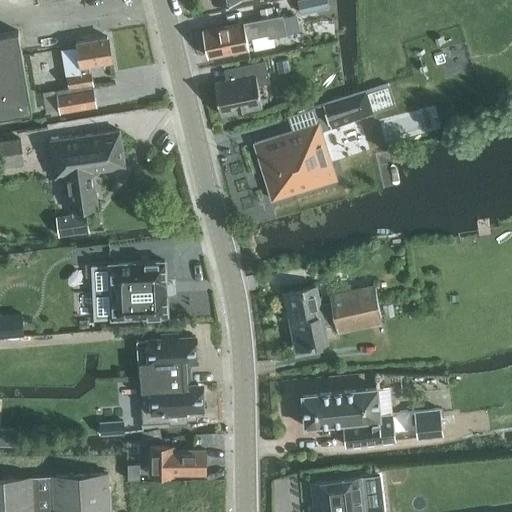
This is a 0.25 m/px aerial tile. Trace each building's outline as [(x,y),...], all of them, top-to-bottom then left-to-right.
[(328,0),(301,0),(299,1),(302,14),(330,8),(328,0)] [(269,37),(287,34),(283,14),(243,22),(204,30),(204,29),(203,29),(208,56),(209,56),(209,55),(248,47),(248,48),(249,48),(247,38),(269,34),(269,37)] [(0,116),(32,111),(18,31),(0,34),(0,116)] [(90,64),(112,60),(107,36),(76,41),(81,72),(67,74),(69,88),(60,89),(64,110),(96,104),(90,64)] [(283,38),(267,41),(270,53),(286,50),(283,38)] [(445,76),(474,68),(467,42),(438,49),(445,76)] [(245,77),(214,83),(220,114),(262,105),(258,85),(270,82),(265,60),(242,65),(245,77)] [(319,73),(325,87),(339,80),(333,66),(319,73)] [(370,104),(366,90),(313,107),(318,121),(318,122),(255,142),(272,199),(337,179),(322,131),(361,116),(358,108),(370,104)] [(120,129),(50,140),(55,177),(65,176),(70,214),(57,216),(60,234),(89,230),(87,212),(86,208),(98,205),(93,172),(125,166),(120,129)] [(21,138),(0,139),(0,165),(25,163),(21,138)] [(168,315),(165,260),(109,263),(112,318),(168,315)] [(285,291),(290,320),(379,302),(375,284),(330,293),(332,302),(320,304),(316,285),(285,291)] [(382,318),(379,302),(290,320),(296,348),(328,342),(324,323),(336,321),(338,331),(382,322),(381,318),(382,318)] [(23,308),(0,311),(0,334),(26,331),(23,308)] [(142,365),(142,374),(186,372),(185,360),(196,360),(195,335),(180,336),(179,332),(163,333),(163,341),(149,342),(150,365),(142,365)] [(186,372),(142,374),(143,387),(151,387),(151,410),(171,410),(171,412),(187,412),(187,409),(203,407),(202,383),(186,384),(186,372)] [(346,443),(396,437),(393,412),(382,413),(379,386),(303,394),(306,426),(343,423),(346,443)] [(418,435),(443,432),(441,407),(415,410),(418,435)] [(123,433),(122,420),(99,422),(100,434),(123,433)] [(127,442),(127,455),(142,455),(142,442),(127,442)] [(175,475),(175,473),(206,472),(206,449),(174,450),(175,445),(151,445),(151,475),(175,475)] [(110,511),(108,472),(0,477),(0,511),(110,511)] [(310,511),(345,511),(342,478),(312,482),(314,501),(316,500),(317,505),(310,506),(310,511)] [(177,511),(206,511),(206,496),(178,497),(177,487),(141,488),(141,503),(178,501),(177,511)] [(384,511),(382,492),(357,495),(359,511),(384,511)]
